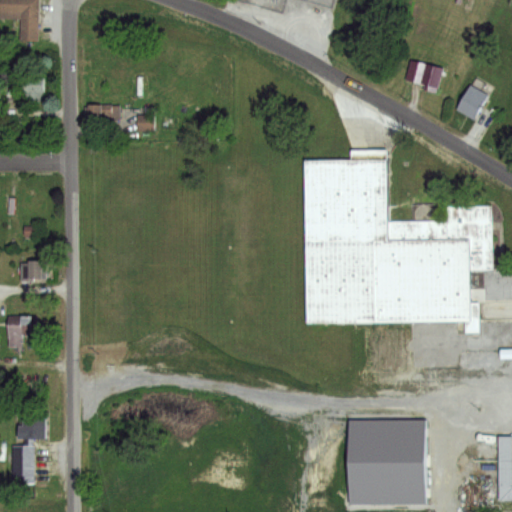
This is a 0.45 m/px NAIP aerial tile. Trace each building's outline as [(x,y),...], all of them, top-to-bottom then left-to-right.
[(1,0),(40,0),(40,43),(21,42),(22,14),(1,14),(1,0)] [(411,61),(443,70),(436,94),(423,90),(424,85),(406,80),(411,61)] [(0,73),(17,73),(17,99),(0,99),(0,73)] [(25,79),(48,79),(48,103),(25,103),(25,79)] [(471,84),(489,94),(476,118),(458,108),(471,84)] [(89,106),(117,106),(117,121),(90,121),(89,106)] [(137,115),(154,115),(154,130),(138,130),(137,115)] [(310,153),(390,152),(391,228),(468,227),(469,310),(312,312),(310,153)] [(19,212),(39,212),(39,192),(19,192),(19,212)] [(23,236),(33,235),(33,225),(22,226),(23,236)] [(29,258),(48,258),(48,277),(29,277),(29,258)] [(8,323),(36,323),(36,333),(22,333),(22,344),(7,344),(8,323)] [(21,415),(45,414),(45,438),(16,438),(16,425),(22,425),(21,415)] [(351,420),(427,420),(427,498),(351,498),(351,420)] [(498,435),(511,435),(511,501),(497,501),(498,435)] [(12,444),(32,444),(33,482),(12,483),(12,444)]
